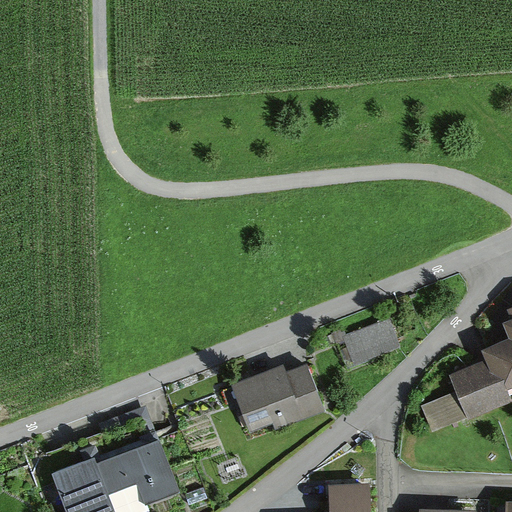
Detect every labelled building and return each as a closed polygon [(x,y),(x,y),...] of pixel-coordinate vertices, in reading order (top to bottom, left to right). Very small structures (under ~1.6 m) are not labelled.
[(488,364),(452,378),(466,414),(511,395),(511,318),(501,322),(508,339),(482,349),(488,364)] [(389,319),(339,340),(351,369),(401,348),(389,319)] [(274,364),(233,382),(257,439),(323,412),(305,367),(280,377),(274,364)] [(163,437),(58,477),(63,490),(71,511),(145,511),(186,497),(163,437)] [(332,511),(368,511),(367,481),(331,483),(332,511)]
